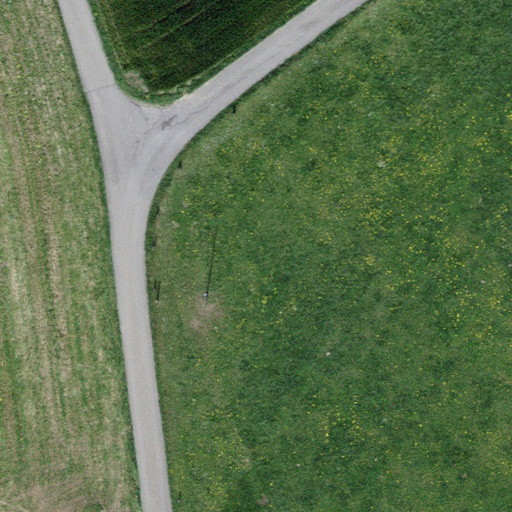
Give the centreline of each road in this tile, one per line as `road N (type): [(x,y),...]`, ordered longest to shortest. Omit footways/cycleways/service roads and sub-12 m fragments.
road 1 (unclassified): [(153,511),(133,315),(134,156)]
road 2 (unclassified): [(346,0),(134,156)]
road 3 (unclassified): [(134,156),(72,0)]
